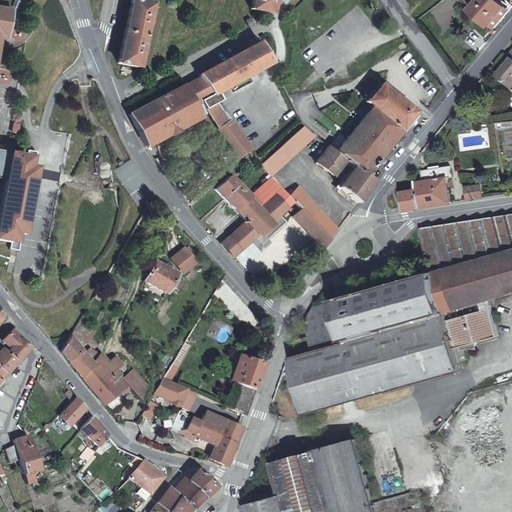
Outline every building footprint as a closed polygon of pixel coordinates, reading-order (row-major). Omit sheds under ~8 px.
[(251,0),(250,9),(270,13),(272,0),(251,0)] [(497,0),(477,0),(470,9),(490,25),(505,6),(497,0)] [(131,2),(117,63),(136,68),(151,6),(131,2)] [(0,193),(0,242),(9,244),(11,236),(18,238),(31,171),(24,169),(26,159),(8,155),(8,154),(0,152),(0,36),(0,37),(5,37),(10,11),(0,9),(0,181),(2,182),(0,193)] [(215,92),(270,64),(259,43),(197,75),(199,77),(184,86),(191,100),(197,96),(203,109),(216,101),(219,100),(215,92)] [(511,52),(500,66),(503,68),(511,57),(511,52)] [(511,57),(503,68),(498,74),(511,86),(511,57)] [(372,107),(400,129),(413,113),(379,85),(366,101),(372,107)] [(216,101),(203,109),(197,96),(191,100),(184,86),(182,87),(181,86),(128,114),(146,147),(168,135),(169,137),(178,132),(177,131),(199,119),(199,118),(206,114),(211,122),(213,121),(217,130),(229,121),(228,120),(223,112),(216,101)] [(400,129),(372,107),(334,152),(345,160),(351,164),(354,167),(365,175),(402,131),(400,129)] [(511,120),(495,123),(496,133),(511,130),(511,120)] [(233,127),(229,121),(217,130),(236,158),(248,149),(238,135),(228,142),(222,134),(233,127)] [(313,135),(300,125),(260,163),(271,175),(272,175),(313,135)] [(238,135),(233,127),(222,134),(228,142),(238,135)] [(315,162),(332,176),(345,160),(334,152),(328,146),(315,162)] [(27,153),(26,159),(24,169),(31,171),(34,155),(27,153)] [(138,206),(152,196),(128,163),(114,172),(138,206)] [(374,182),(368,178),(365,175),(354,167),(338,187),(357,203),(374,182)] [(422,171),(424,182),(447,179),(453,178),(452,167),(422,171)] [(248,195),(238,183),(229,174),(213,189),(222,198),(231,209),(233,209),(248,195)] [(272,175),(271,175),(248,195),(233,209),(244,221),(220,243),(232,256),(256,235),(257,236),(272,223),(270,221),(294,199),(289,194),(272,175)] [(418,191),(421,207),(451,202),(447,179),(424,182),(417,183),(418,191)] [(476,198),(483,197),(481,183),(474,184),(476,198)] [(476,198),(474,184),(466,186),(468,199),(476,198)] [(330,239),(337,229),(297,186),(289,194),(294,199),(301,207),(330,239)] [(404,193),(406,209),(421,207),(418,191),(404,193)] [(323,248),(330,239),(301,207),(292,215),(323,248)] [(511,213),(420,227),(427,270),(428,275),(410,280),(409,279),(337,299),(337,300),(315,306),(307,324),(310,335),(298,339),(293,354),(295,359),(292,360),(308,414),(460,370),(458,361),(465,359),(462,348),(466,347),(475,348),(475,341),(497,334),(490,308),(495,307),(493,302),(511,296),(511,213)] [(11,236),(9,244),(8,251),(15,253),(18,238),(11,236)] [(168,258),(180,275),(195,265),(183,248),(168,258)] [(163,293),(175,274),(153,261),(141,280),(148,285),(146,290),(159,298),(162,293),(163,293)] [(248,330),(258,321),(221,281),(213,294),(248,330)] [(334,292),(335,298),(345,295),(343,289),(334,292)] [(21,336),(12,327),(1,339),(7,346),(4,350),(15,362),(28,347),(19,337),(21,336)] [(69,336),(60,352),(81,377),(91,361),(86,356),(89,354),(83,346),(80,348),(69,336)] [(185,339),(170,365),(175,368),(190,342),(185,339)] [(0,368),(5,374),(15,362),(4,350),(1,346),(0,346),(0,368)] [(81,377),(93,392),(115,373),(113,371),(106,362),(97,351),(91,361),(81,377)] [(225,377),(239,383),(255,389),(264,363),(235,352),(225,377)] [(120,366),(113,357),(106,362),(113,371),(120,366)] [(141,384),(130,370),(120,379),(125,385),(137,400),(141,384)] [(93,392),(102,404),(125,385),(120,379),(115,373),(93,392)] [(194,394),(181,388),(181,387),(162,378),(153,392),(169,399),(168,402),(187,410),(194,394)] [(255,389),(239,383),(229,408),(245,415),(255,389)] [(75,398),(55,418),(65,428),(84,409),(75,398)] [(150,420),(157,405),(148,401),(140,415),(150,420)] [(196,426),(200,419),(184,410),(174,428),(190,437),(192,434),(196,426)] [(233,443),(240,427),(224,420),(223,421),(203,412),(200,419),(196,426),(233,443)] [(90,416),(81,427),(88,436),(97,448),(106,436),(90,416)] [(207,457),(224,465),(233,443),(196,426),(192,434),(213,444),(207,457)] [(26,435),(11,440),(13,443),(17,458),(25,483),(31,481),(32,484),(35,483),(32,471),(36,469),(26,435)] [(410,495),(446,485),(433,439),(397,449),(410,495)] [(257,501),(249,503),(249,505),(250,511),(376,511),(357,441),(276,462),(271,466),(274,478),(280,477),(282,485),(276,487),(255,493),(257,501)] [(13,443),(3,450),(7,462),(17,458),(13,443)] [(134,469),(126,477),(137,487),(139,489),(147,494),(162,474),(160,472),(158,474),(142,460),(135,456),(128,464),(134,469)] [(75,476),(84,465),(78,460),(72,466),(74,467),(71,472),(75,476)] [(187,481),(204,494),(214,485),(197,469),(187,481)] [(175,495),(178,497),(190,508),(192,506),(204,494),(187,481),(176,493),(175,495)] [(139,489),(137,487),(132,493),(122,502),(132,511),(142,501),(147,494),(139,489)] [(156,503),(166,511),(178,497),(175,495),(176,493),(169,487),(156,503)] [(178,497),(166,511),(168,511),(186,511),(190,508),(178,497)] [(98,511),(103,511),(112,504),(106,498),(95,509),(98,511)] [(168,511),(166,511),(156,503),(149,511),(168,511)]
